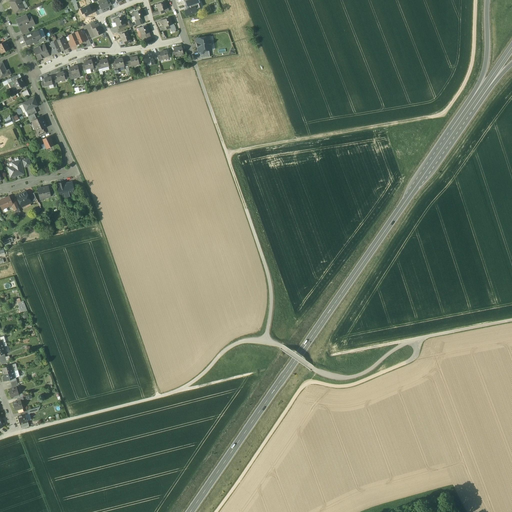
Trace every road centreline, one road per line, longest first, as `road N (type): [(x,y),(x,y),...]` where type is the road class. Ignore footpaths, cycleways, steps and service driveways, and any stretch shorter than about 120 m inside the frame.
road 1 (primary): [(190,511),(469,109)]
road 2 (track): [(157,396),(180,390),(229,346),(248,340),(267,340),(339,379),(365,374),(413,339),(511,320)]
road 3 (track): [(226,153),(439,115),(469,71),(475,0)]
road 4 (track): [(425,337),(408,357),(356,380),(301,386),(210,511)]
road 5 (track): [(267,340),(269,281),(194,64)]
road 6 (track): [(157,396),(90,200)]
road 7 (track): [(16,432),(157,396)]
